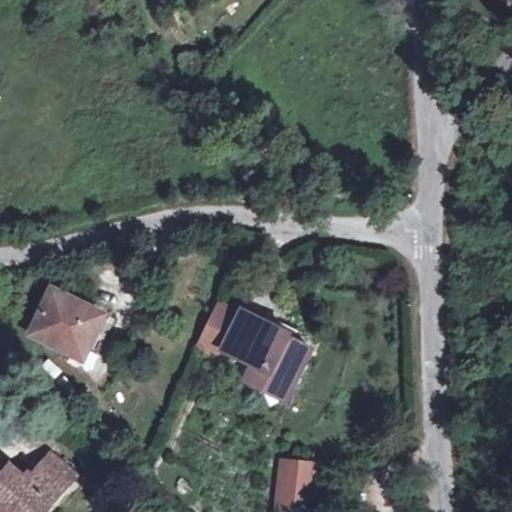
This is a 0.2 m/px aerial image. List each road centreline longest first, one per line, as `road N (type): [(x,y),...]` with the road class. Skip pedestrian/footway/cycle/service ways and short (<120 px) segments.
road 1 (residential): [(0,252),(210,209),(429,233)]
road 2 (tertiary): [(429,233),(451,511)]
road 3 (tertiary): [(424,99),(429,233)]
